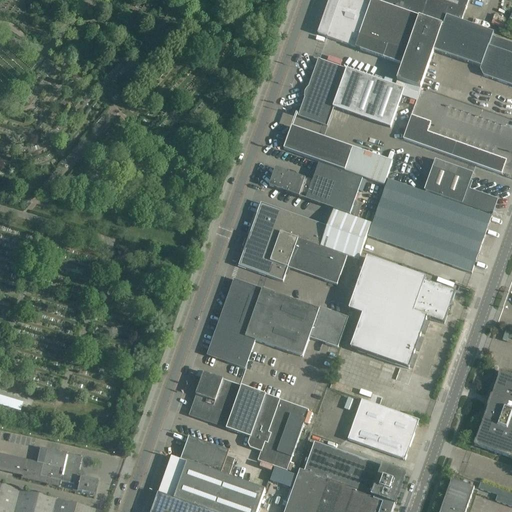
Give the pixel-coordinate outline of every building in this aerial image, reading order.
[(396,82),(420,90),(426,72),(441,26),(369,0),(332,0),(320,35),(317,34),(317,35),(355,48),(354,50),(402,67),(396,82)] [(468,0),(369,0),(441,26),(443,26),(446,17),(461,22),(468,0)] [(511,85),(511,44),(492,38),(493,34),(446,17),(435,49),(482,65),(481,69),(484,76),(511,85)] [(390,128),(404,90),(319,59),(298,117),(327,127),(334,108),(390,128)] [(427,133),(431,124),(418,119),(412,117),(411,116),(403,140),(502,175),(502,174),(501,174),(504,168),(506,161),(427,133)] [(384,185),(392,162),(364,152),(291,127),(283,149),(311,159),(384,185)] [(473,174),(435,160),(424,191),(492,215),(498,200),(468,189),(473,174)] [(334,210),(350,216),(363,180),(319,164),(312,182),(276,169),(269,187),(334,210)] [(471,274),(492,217),(388,180),(373,224),(368,237),(471,274)] [(337,286),(347,258),(320,248),(327,228),(261,204),(239,267),(283,283),(288,268),(337,286)] [(368,237),(373,224),(350,216),(334,210),(327,228),(320,248),(347,258),(359,262),(368,237)] [(444,325),(447,316),(455,293),(424,283),(425,279),(367,259),(349,310),(363,315),(350,349),(409,370),(427,319),(444,325)] [(319,310),(234,280),(207,355),(245,368),(255,341),(302,358),(309,339),(319,310)] [(319,310),(309,339),(338,349),(348,318),(320,308),(319,310)] [(287,472),(308,411),(309,411),(199,372),(197,377),(202,379),(196,396),(194,397),(193,401),(194,402),(192,403),(190,410),(190,411),(189,412),(187,416),(188,418),(197,421),(199,420),(226,430),(250,439),(248,445),(250,449),(261,453),(257,461),(287,472)] [(511,376),(500,373),(474,446),(511,459),(511,376)] [(405,461),(419,421),(362,401),(348,441),(405,461)] [(221,475),(229,452),(229,451),(189,437),(181,460),(188,463),(221,475)] [(315,444),(304,472),(304,473),(394,504),(404,475),(315,444)] [(0,454),(0,471),(21,476),(20,479),(59,488),(60,482),(74,485),(72,491),(94,496),(97,482),(80,478),(79,480),(75,479),(77,470),(76,470),(78,458),(40,449),(36,463),(0,454)] [(188,463),(175,500),(208,511),(257,511),(265,491),(188,463)] [(391,511),(394,504),(304,473),(304,472),(300,471),(285,511),(391,511)] [(465,511),(474,489),(451,481),(440,511),(465,511)] [(96,511),(0,486),(0,511),(96,511)] [(151,511),(208,511),(158,494),(151,511)]
